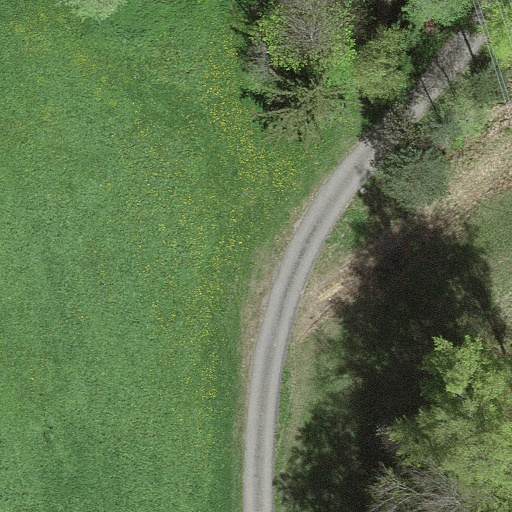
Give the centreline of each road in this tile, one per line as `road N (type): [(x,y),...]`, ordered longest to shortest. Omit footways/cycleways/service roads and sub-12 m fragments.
road 1 (unclassified): [(498,0),(327,201),(284,283),(270,328),(257,437),(261,511)]
road 2 (track): [(270,328),(358,257),(511,156)]
road 3 (track): [(327,201),(386,0)]
